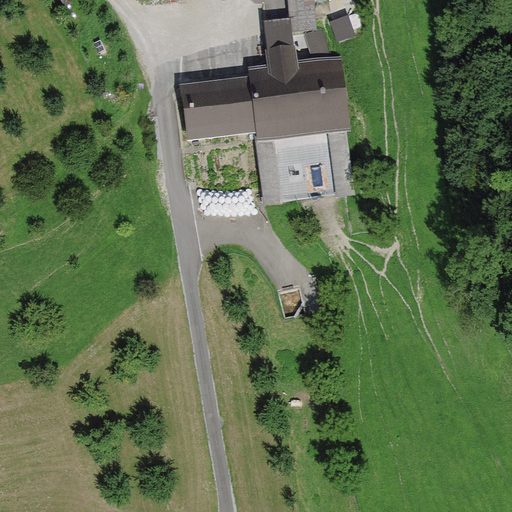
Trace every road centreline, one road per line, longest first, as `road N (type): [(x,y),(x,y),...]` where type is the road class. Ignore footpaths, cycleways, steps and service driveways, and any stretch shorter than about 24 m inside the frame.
road 1 (residential): [(228,511),(149,51)]
road 2 (track): [(262,0),(245,40),(226,57),(190,66),(160,86)]
